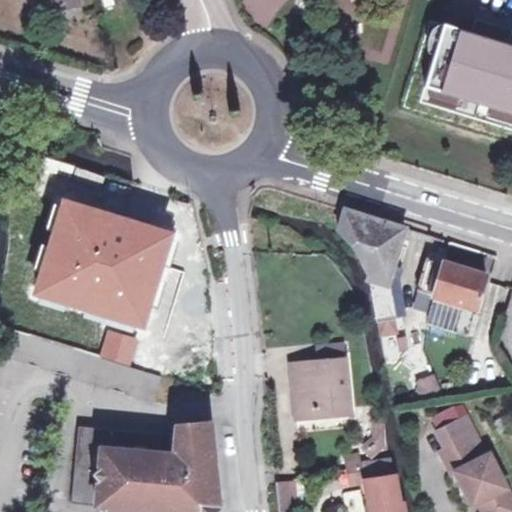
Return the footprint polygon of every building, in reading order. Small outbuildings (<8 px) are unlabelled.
[(79,0),(35,0),(38,10),(80,0),(79,0)] [(511,44),(451,26),(433,87),(511,111),(511,44)] [(391,62),(391,49),(367,49),(367,62),(391,62)] [(338,104),(314,97),(311,107),(336,114),(338,104)] [(176,233),(62,197),(30,294),(144,329),(176,233)] [(358,261),(365,273),(388,282),(405,229),(344,211),(340,225),(337,233),(350,248),(358,261)] [(511,262),(450,243),(444,263),(430,259),(419,291),(478,311),(486,286),(490,287),(492,283),(511,290),(511,262)] [(396,317),(388,282),(365,273),(370,285),(373,296),(375,304),(379,320),(396,317)] [(108,330),(99,357),(131,367),(140,340),(108,330)] [(319,348),(320,364),(344,361),(343,346),(319,348)] [(320,364),(293,367),(297,420),(316,418),(315,411),(349,408),(344,361),(320,364)] [(434,375),(413,382),(418,396),(439,389),(434,375)] [(349,414),(349,408),(315,411),(316,418),(349,414)] [(142,431),(78,425),(75,457),(73,474),(71,502),(106,505),(147,509),(146,511),(193,511),(206,497),(217,496),(209,421),(176,423),(174,458),(160,457),(162,433),(142,431)] [(383,443),(377,437),(365,448),(371,454),(383,443)] [(445,455),(454,473),(483,458),(474,440),(445,455)] [(401,511),(391,456),(368,461),(377,511),(401,511)] [(495,481),(483,458),(454,473),(448,476),(459,498),(462,496),(470,511),(511,511),(511,509),(497,479),(495,481)] [(277,486),(278,511),(301,511),(299,485),(277,486)] [(343,493),(348,511),(364,511),(358,489),(343,493)]
